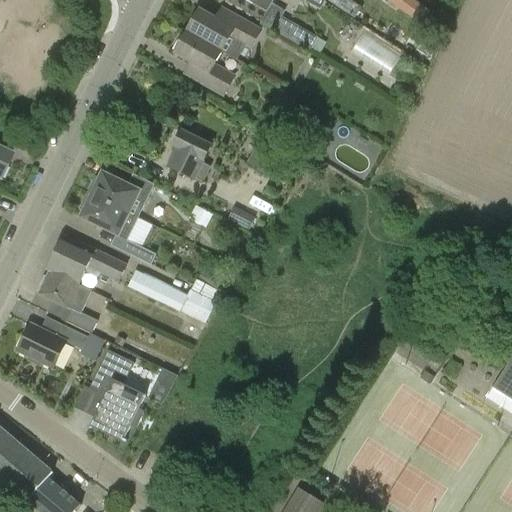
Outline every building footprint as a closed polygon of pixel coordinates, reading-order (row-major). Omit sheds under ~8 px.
[(244,0),(266,12),(273,0),(244,0)] [(324,3),(319,0),(301,0),(320,10),(324,3)] [(429,13),(411,0),(389,0),(388,3),(420,25),(429,13)] [(244,47),(250,50),(260,31),(235,17),(229,28),(200,11),(188,33),(222,52),(236,60),(244,47)] [(309,52),(317,38),(282,18),(274,32),(309,52)] [(214,65),(222,52),(188,33),(175,54),(204,71),(197,82),(223,97),(230,85),(225,82),(229,74),(214,65)] [(388,74),(399,57),(362,33),(352,51),(388,74)] [(178,149),(168,167),(195,181),(197,177),(204,181),(210,168),(202,164),(211,147),(181,132),(174,147),(178,149)] [(312,135),(312,150),(324,151),(324,136),(312,135)] [(283,154),(262,140),(246,165),(267,179),(283,154)] [(0,178),(11,155),(0,149),(0,178)] [(96,178),(88,194),(139,218),(155,186),(133,175),(128,186),(102,174),(99,180),(96,178)] [(80,218),(127,241),(139,218),(88,194),(80,210),(84,212),(80,218)] [(249,232),(256,221),(232,208),(226,219),(249,232)] [(64,238),(48,270),(80,285),(86,272),(98,278),(100,273),(119,282),(126,267),(64,238)] [(151,266),(156,255),(134,245),(129,255),(151,266)] [(40,293),(39,295),(53,302),(48,314),(92,335),(98,322),(81,314),(92,293),(79,287),(79,286),(80,285),(48,270),(48,271),(50,272),(46,279),(44,278),(37,291),(40,293)] [(137,270),(129,288),(206,326),(224,288),(198,276),(188,295),(137,270)] [(53,369),(66,345),(82,353),(88,340),(63,327),(57,339),(37,329),(30,325),(18,351),(30,357),(28,361),(39,367),(41,363),(53,369)] [(177,377),(180,369),(122,340),(118,348),(177,377)] [(90,389),(105,397),(89,429),(91,429),(92,426),(99,429),(99,430),(126,443),(127,441),(124,440),(131,426),(135,427),(142,413),(138,411),(146,397),(123,386),(134,364),(108,351),(90,389)] [(511,358),(501,352),(493,365),(480,356),(470,372),(511,399),(511,358)] [(28,503),(39,511),(73,511),(80,504),(59,486),(61,483),(52,475),(53,474),(0,428),(0,480),(27,504),(28,503)] [(284,511),(318,511),(323,504),(298,489),(284,511)]
